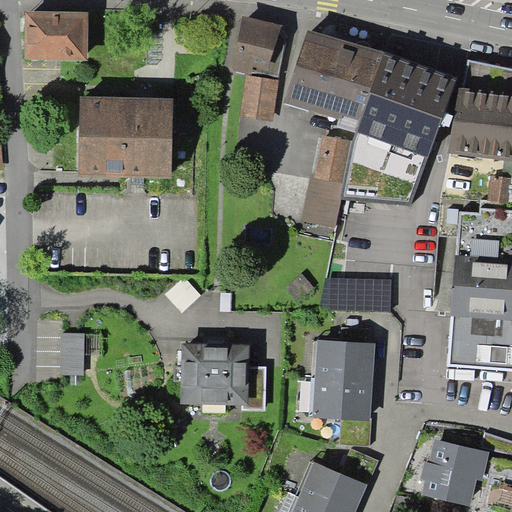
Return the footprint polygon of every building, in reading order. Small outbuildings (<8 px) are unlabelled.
[(88,12),(25,11),(25,59),(88,59),(88,12)] [(282,25),(243,15),(233,71),(251,74),(252,71),(278,77),(286,41),(281,33),(282,25)] [(356,132),(383,54),(384,53),(308,28),(284,102),(340,120),(337,127),(356,132)] [(383,54),(356,132),(353,140),(341,199),(411,206),(456,80),(383,54)] [(511,68),(468,60),(464,87),(459,87),(448,151),(511,161),(511,68)] [(279,79),(246,74),(240,116),(273,121),(279,79)] [(172,99),(80,97),(78,177),(171,178),(172,99)] [(353,140),(322,135),(315,173),(311,173),(301,221),(335,228),(341,199),(353,140)] [(511,177),(491,175),(488,200),(508,202),(511,177)] [(511,371),(511,209),(507,209),(508,202),(488,200),(480,199),(479,212),(460,211),(447,366),(511,371)] [(391,279),(327,277),(320,310),(391,312),(391,279)] [(85,333),(61,333),(60,374),(84,375),(85,333)] [(317,340),(315,377),(374,380),(376,343),(317,340)] [(250,345),(182,344),(181,404),(242,405),(241,410),(266,411),(267,367),(250,366),(250,345)] [(371,421),(374,380),(315,377),(313,418),(342,419),(371,421)] [(370,446),(371,421),(342,419),(340,444),(370,446)] [(511,440),(486,432),(481,447),(511,454),(511,440)] [(489,452),(435,440),(429,463),(424,462),(420,479),(425,480),(422,495),(471,506),(477,480),(483,481),(489,452)] [(379,460),(351,448),(340,473),(368,485),(379,460)] [(314,461),(299,497),(333,511),(355,511),(368,485),(340,473),(314,461)] [(291,511),(299,497),(289,493),(280,511),(291,511)] [(333,511),(299,497),(291,511),(333,511)]
